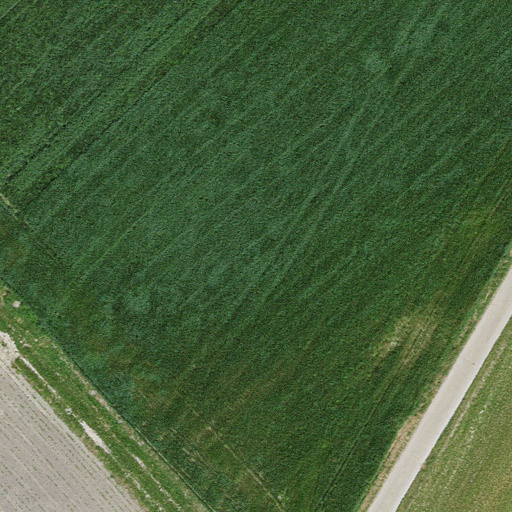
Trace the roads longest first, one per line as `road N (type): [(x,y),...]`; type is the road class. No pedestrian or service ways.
road 1 (track): [(0,321),(177,511)]
road 2 (track): [(389,511),(511,303)]
